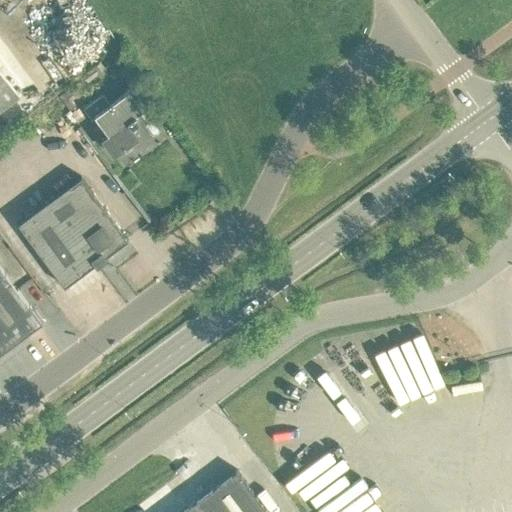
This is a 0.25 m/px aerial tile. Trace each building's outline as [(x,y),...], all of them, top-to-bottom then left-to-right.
[(81,73),(87,81),(97,73),(99,76),(107,71),(99,60),(81,73)] [(0,106),(18,94),(0,70),(0,106)] [(83,107),(91,119),(95,116),(107,132),(100,137),(112,154),(138,134),(131,124),(139,119),(135,113),(143,107),(129,88),(109,102),(102,93),(83,107)] [(103,255),(127,238),(80,175),(17,222),(64,285),(95,261),(97,264),(105,258),(103,255)] [(0,264),(0,351),(41,320),(0,264)] [(269,511),(237,468),(177,511),(269,511)]
